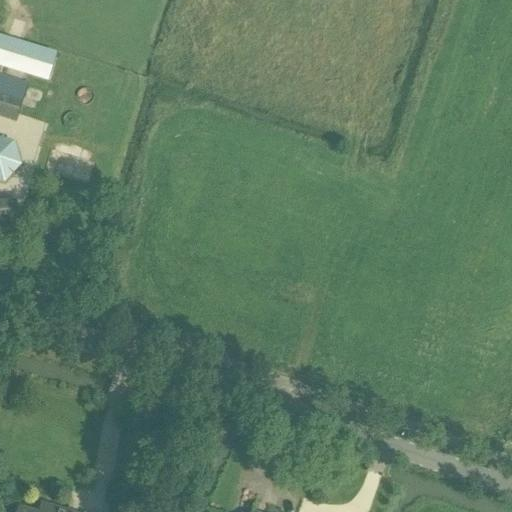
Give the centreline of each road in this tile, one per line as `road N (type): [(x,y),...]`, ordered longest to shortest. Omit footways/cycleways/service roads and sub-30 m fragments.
road 1 (tertiary): [(511,488),(0,313)]
road 2 (track): [(290,413),(346,181),(403,169),(413,136)]
road 3 (track): [(346,181),(405,0)]
